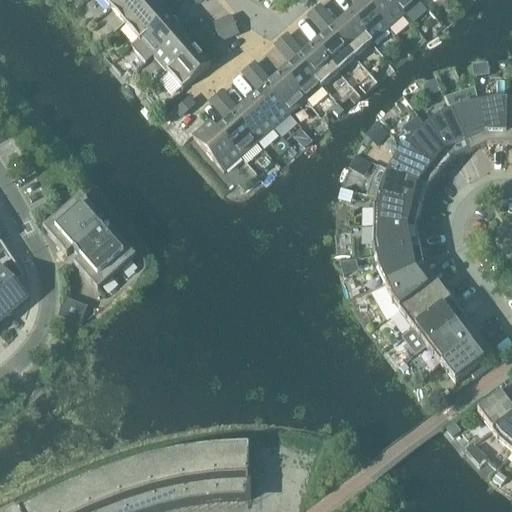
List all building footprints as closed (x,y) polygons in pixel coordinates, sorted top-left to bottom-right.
[(102,0),(111,10),(122,0),(102,0)] [(122,0),(111,10),(125,26),(155,0),(122,0)] [(155,0),(125,26),(139,42),(171,15),(157,0),(155,0)] [(347,18),(372,46),(388,32),(363,4),(367,1),(366,0),(353,0),(360,7),(347,18)] [(363,4),(388,32),(404,18),(388,0),(368,0),(367,1),(363,4)] [(388,0),(404,18),(420,4),(417,0),(388,0)] [(310,17),(319,26),(326,20),(317,10),(310,17)] [(139,42),(153,59),(181,34),(168,19),(172,16),(171,15),(139,42)] [(331,33),(355,61),(372,46),(347,18),(334,30),(331,33)] [(314,47),(339,75),(355,61),(331,33),(334,30),(326,20),(319,26),(327,36),(314,47)] [(233,22),(224,26),(229,37),(238,34),(233,22)] [(229,37),(224,26),(215,29),(220,41),(229,37)] [(153,59),(168,75),(196,51),(181,34),(153,59)] [(277,45),(286,55),(293,48),(285,39),(277,45)] [(298,61),(322,89),(339,75),(314,47),(302,58),(298,61)] [(282,76),(306,104),(322,89),(298,61),(302,58),(293,48),(286,55),(294,65),(282,76)] [(196,51),(168,75),(182,92),(210,68),(196,51)] [(245,74),(253,83),(261,77),(252,67),(245,74)] [(265,90),(290,118),(306,104),(282,76),(269,87),(265,90)] [(249,104),(274,132),(290,118),(265,90),(269,87),(261,77),(253,83),(262,93),(249,104)] [(212,102),(221,112),(228,105),(219,96),(212,102)] [(496,101),(479,105),(487,148),(506,149),(508,102),(498,101),(498,100),(496,100),(496,101)] [(177,111),(184,118),(193,110),(187,103),(177,111)] [(233,118),(257,146),(274,132),(249,104),(236,115),(233,118)] [(210,124),(209,124),(241,160),(257,146),(233,118),(236,115),(228,105),(221,112),(229,121),(217,132),(210,124)] [(459,109),(450,113),(470,156),(487,148),(479,105),(461,108),(460,107),(459,108),(459,109)] [(440,118),(425,129),(452,164),(470,156),(450,113),(441,117),(441,116),(440,117),(440,118)] [(241,160),(209,124),(192,139),(224,175),(241,160)] [(375,127),(365,139),(378,150),(388,137),(375,127)] [(410,141),(403,149),(439,179),(452,164),(425,129),(410,140),(409,139),(409,140),(410,141)] [(294,139),(303,150),(312,143),(302,132),(294,139)] [(396,157),(388,174),(427,194),(439,179),(403,149),(397,156),(396,155),(395,156),(396,157)] [(356,157),(349,172),(364,179),(371,165),(356,157)] [(379,191),(377,201),(422,212),(427,194),(388,174),(379,190),(378,190),(378,191),(379,191)] [(344,194),(342,202),(354,205),(356,197),(344,194)] [(105,225),(81,198),(43,232),(67,259),(73,253),(80,262),(74,267),(97,294),(135,261),(112,234),(105,239),(98,231),(105,225)] [(374,212),(373,230),(418,231),(422,212),(377,201),(374,210),(373,210),(373,211),(374,212)] [(373,250),(375,259),(421,250),(418,231),(373,230),(373,248),(372,248),(372,250),(373,250)] [(377,270),(385,287),(425,269),(421,250),(375,259),(377,269),(376,269),(376,270),(377,270)] [(1,272),(0,272),(0,304),(11,317),(27,302),(14,287),(23,280),(11,262),(1,272)] [(393,304),(399,313),(437,285),(425,269),(385,287),(392,303),(392,304),(392,305),(393,304)] [(369,283),(347,293),(351,302),(371,293),(372,293),(373,292),(369,283)] [(407,322),(413,331),(451,303),(437,285),(399,313),(406,321),(405,322),(406,323),(407,322)] [(67,301),(59,320),(81,329),(88,310),(67,301)] [(413,331),(401,340),(415,358),(427,349),(465,321),(451,303),(413,331)] [(0,304),(0,326),(11,317),(0,304)] [(434,358),(441,367),(478,339),(465,321),(427,349),(433,357),(432,358),(433,359),(434,358)] [(478,339),(441,367),(448,376),(447,377),(448,378),(449,377),(455,386),(471,375),(485,364),(493,358),(478,339)] [(485,364),(471,375),(476,382),(490,371),(485,364)] [(405,366),(399,370),(403,375),(409,371),(405,366)] [(511,389),(478,416),(492,435),(511,419),(511,389)] [(438,391),(426,400),(433,409),(445,401),(438,391)] [(499,444),(511,454),(511,419),(492,435),(498,443),(497,443),(498,444),(499,444)] [(452,426),(445,432),(453,442),(460,436),(452,426)] [(159,511),(177,508),(178,511),(187,509),(196,507),(202,506),(211,505),(224,504),(233,503),(249,503),(248,448),(238,448),(228,448),(214,450),(203,451),(196,451),(186,453),(179,454),(166,457),(144,462),(125,468),(106,474),(87,482),(68,490),(49,498),(20,511),(159,511)] [(498,475),(492,483),(500,489),(506,481),(498,475)]
